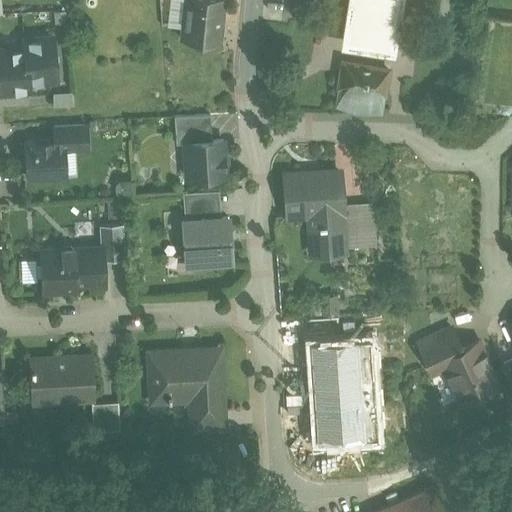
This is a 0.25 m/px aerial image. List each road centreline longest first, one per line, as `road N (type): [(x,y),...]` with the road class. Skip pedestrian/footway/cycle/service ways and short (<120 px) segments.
road 1 (residential): [(263,309),(0,321)]
road 2 (residential): [(491,161),(439,158),(399,136),(251,133)]
road 3 (residential): [(263,309),(278,511)]
road 4 (residential): [(251,133),(263,309)]
road 5 (residential): [(255,0),(247,65),(251,133)]
road 6 (residential): [(491,161),(489,249),(507,286)]
